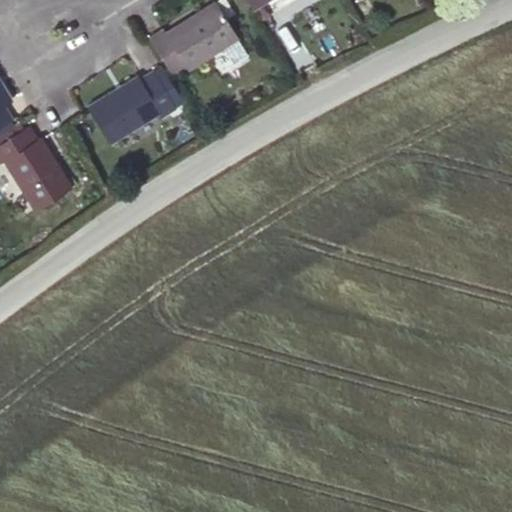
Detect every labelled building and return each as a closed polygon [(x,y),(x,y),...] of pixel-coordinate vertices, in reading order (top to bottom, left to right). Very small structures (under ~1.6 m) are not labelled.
[(246,0),(252,9),(266,0),(246,0)] [(162,30),(148,38),(171,75),(185,67),(187,70),(236,38),(214,2),(164,33),(162,30)] [(135,75),(86,106),(109,143),(159,113),(161,117),(175,108),(151,71),(138,79),(135,75)] [(0,125),(11,118),(2,104),(11,100),(0,81),(0,125)] [(71,187),(40,137),(35,140),(27,127),(0,143),(0,162),(3,161),(34,211),(71,187)]
